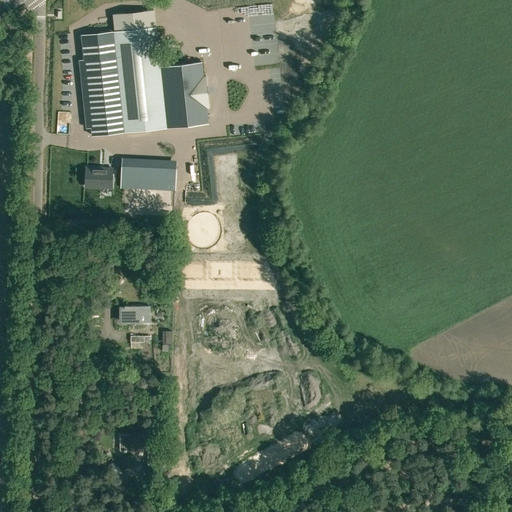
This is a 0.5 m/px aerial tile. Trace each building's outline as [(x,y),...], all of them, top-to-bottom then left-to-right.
[(114,31),(82,35),(84,59),(91,127),(92,135),(208,122),(207,108),(209,107),(207,95),(209,95),(209,94),(207,94),(207,88),(208,88),(208,87),(207,88),(205,76),(203,76),(202,62),(160,66),(156,26),(155,26),(153,10),(136,12),(136,10),(136,12),(130,12),(130,11),(130,12),(113,14),(115,31),(113,31),(114,31)] [(158,166),(157,189),(175,190),(176,167),(158,166)] [(87,168),(86,185),(112,187),(112,169),(87,168)] [(150,322),(150,305),(129,306),(129,305),(124,305),(124,322),(150,322)] [(163,330),(163,344),(173,344),(173,330),(165,330),(163,330)] [(150,335),(133,336),(131,336),(131,348),(143,347),(142,341),(150,341),(150,335)] [(146,451),(145,435),(132,435),(132,434),(120,434),(121,451),(130,450),(130,453),(139,453),(139,452),(146,451)] [(162,472),(161,449),(148,450),(149,473),(162,472)]
